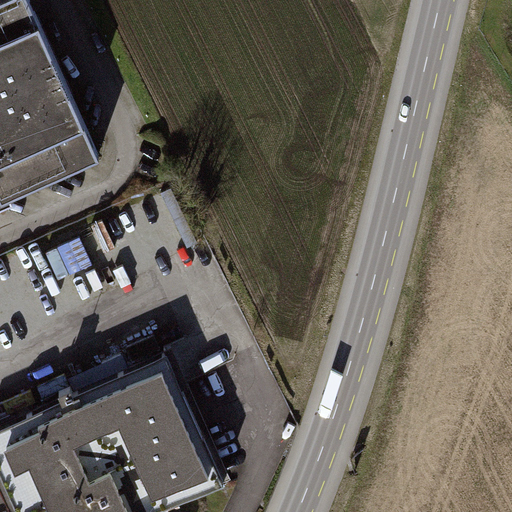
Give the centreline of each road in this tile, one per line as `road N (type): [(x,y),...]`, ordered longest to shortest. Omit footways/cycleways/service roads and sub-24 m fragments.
road 1 (secondary): [(298,511),(362,323),(443,0)]
road 2 (unknown): [(0,378),(76,327),(166,295),(215,303),(250,335),(261,389)]
